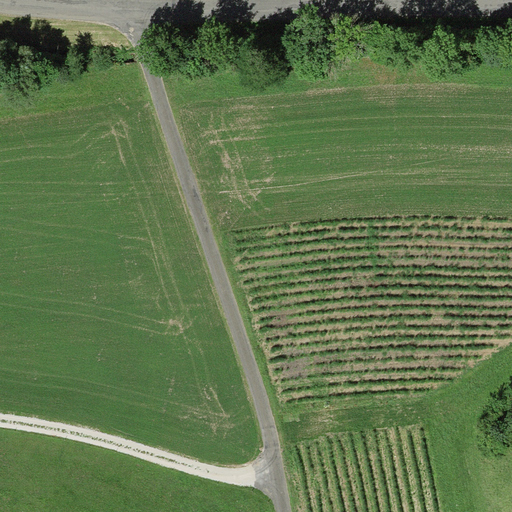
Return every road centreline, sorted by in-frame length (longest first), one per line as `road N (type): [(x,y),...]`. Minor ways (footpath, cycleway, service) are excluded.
road 1 (track): [(136,0),(150,74),(260,402),(279,511)]
road 2 (unclassified): [(0,4),(133,12),(511,5)]
road 3 (track): [(273,476),(211,473),(0,420)]
road 4 (track): [(0,94),(150,74)]
